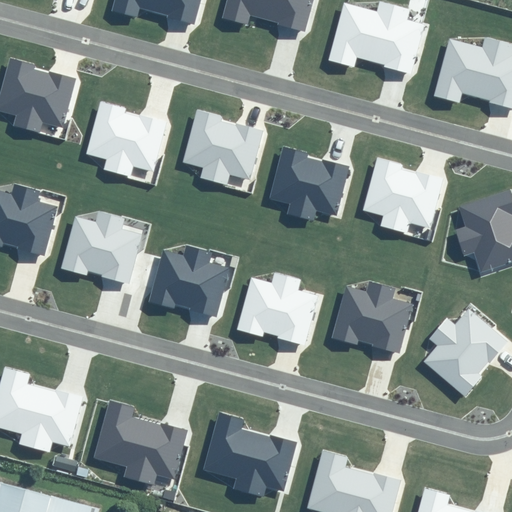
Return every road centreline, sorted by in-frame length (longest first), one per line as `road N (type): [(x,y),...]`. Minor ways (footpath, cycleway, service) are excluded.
road 1 (residential): [(0,317),(461,445),(511,416)]
road 2 (residential): [(511,162),(0,23)]
